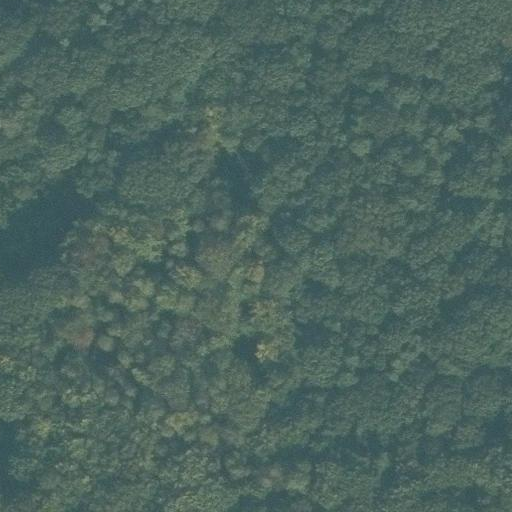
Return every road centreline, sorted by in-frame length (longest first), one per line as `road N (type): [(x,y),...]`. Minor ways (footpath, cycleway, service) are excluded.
road 1 (track): [(0,92),(511,3)]
road 2 (track): [(455,492),(257,511)]
